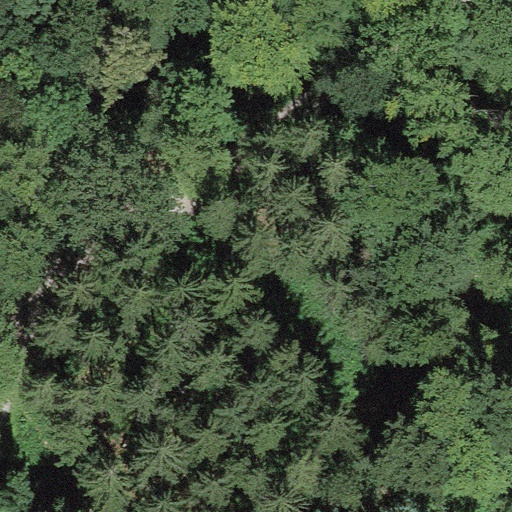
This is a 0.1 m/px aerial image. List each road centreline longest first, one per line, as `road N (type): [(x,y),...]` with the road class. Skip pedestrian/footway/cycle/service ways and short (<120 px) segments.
road 1 (track): [(448,0),(224,153),(36,298)]
road 2 (track): [(103,0),(53,180),(36,298),(0,407)]
